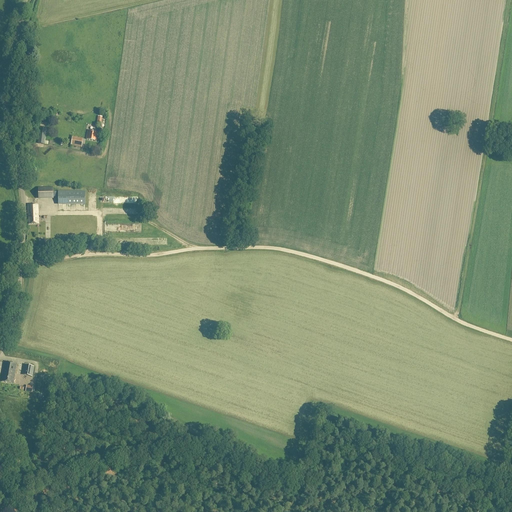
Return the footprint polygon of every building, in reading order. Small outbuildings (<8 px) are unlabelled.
[(44,144),(46,128),(40,127),(38,144),(44,144)] [(98,132),(88,130),(86,139),(96,141),(98,132)] [(83,138),(73,137),(71,146),(81,147),(83,138)] [(41,192),(53,192),(53,188),(38,188),(38,196),(41,196),(41,192)] [(85,204),(85,192),(67,192),(67,204),(85,204)] [(38,224),(38,205),(27,205),(28,224),(38,224)] [(70,218),(70,214),(56,215),(57,227),(55,227),(55,232),(57,232),(56,228),(60,227),(60,232),(65,231),(65,230),(74,230),(74,218),(70,218)] [(5,362),(1,382),(13,384),(17,364),(5,362)] [(32,376),(34,367),(24,365),(22,374),(32,376)]
